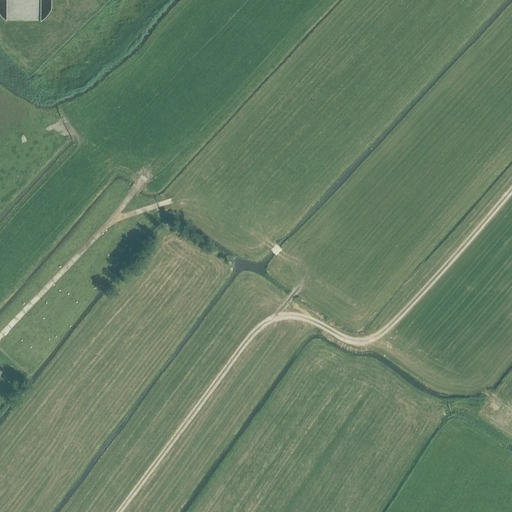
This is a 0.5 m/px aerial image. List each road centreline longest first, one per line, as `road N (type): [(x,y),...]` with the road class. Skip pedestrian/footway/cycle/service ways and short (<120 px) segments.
road 1 (track): [(120,511),(261,326),(295,315),(346,339),(378,336),(511,189)]
road 2 (track): [(0,338),(111,222),(182,197),(292,262),(304,278),(274,318)]
